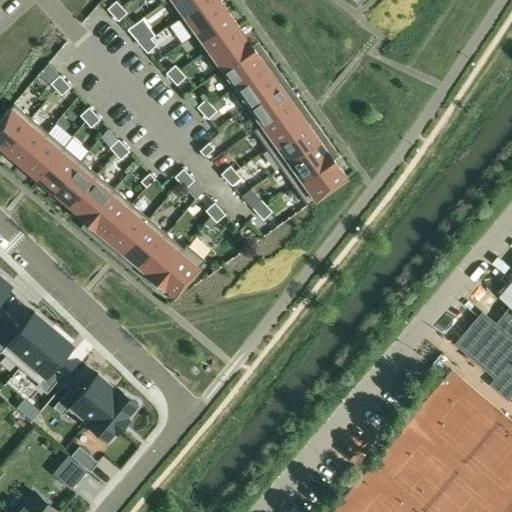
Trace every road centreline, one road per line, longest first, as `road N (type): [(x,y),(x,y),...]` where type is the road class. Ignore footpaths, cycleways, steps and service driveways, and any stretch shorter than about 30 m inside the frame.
road 1 (residential): [(260,511),(511,211)]
road 2 (residential): [(107,511),(189,413),(0,232)]
